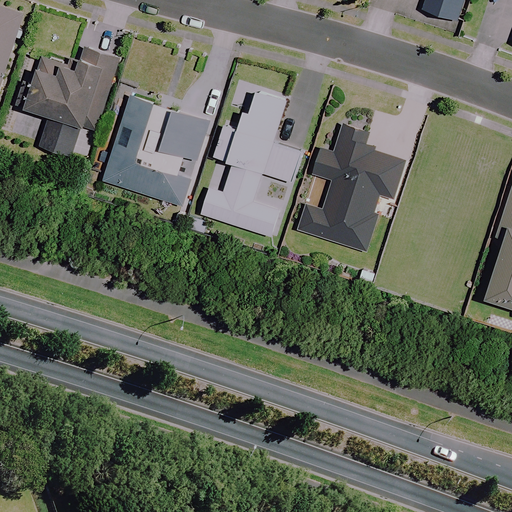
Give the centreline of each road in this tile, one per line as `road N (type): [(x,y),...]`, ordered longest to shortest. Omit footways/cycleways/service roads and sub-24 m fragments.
road 1 (primary): [(0,300),(251,380),(511,477)]
road 2 (primary): [(447,511),(0,355)]
road 3 (residential): [(511,101),(185,0)]
